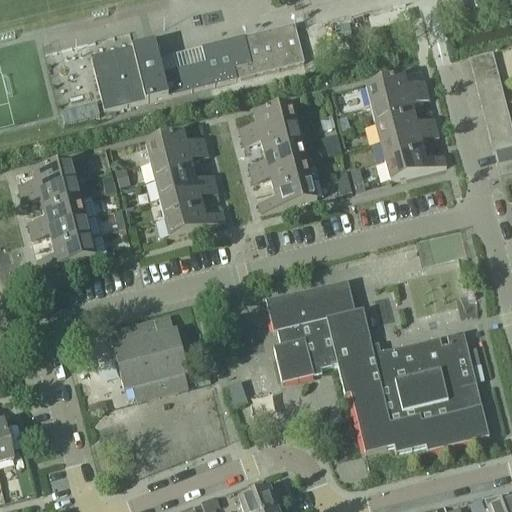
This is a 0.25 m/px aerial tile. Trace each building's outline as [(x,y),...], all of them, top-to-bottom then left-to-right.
[(237,82),(304,66),(294,26),(293,26),(294,30),(247,42),(246,38),(244,38),(245,42),(203,52),(203,49),(201,49),(207,71),(164,82),(154,45),(90,61),(104,115),(159,101),(237,82)] [(469,61),(473,73),(496,68),(493,55),(469,61)] [(499,79),(496,68),(473,73),(476,85),(499,79)] [(476,85),(479,97),(502,91),(499,79),(476,85)] [(366,90),(371,109),(427,95),(425,86),(407,91),(404,80),(366,90)] [(479,97),(482,108),(505,102),(502,91),(479,97)] [(427,95),(371,109),(375,128),(414,118),(412,108),(429,103),(427,95)] [(482,108),(485,120),(508,114),(505,102),(482,108)] [(239,133),(241,142),(297,128),(292,109),(254,119),(256,128),(239,133)] [(485,120),(488,131),(511,126),(508,114),(485,120)] [(375,128),(380,146),(437,132),(434,123),(417,127),(414,118),(375,128)] [(511,137),(511,130),(511,126),(488,131),(491,143),(511,137)] [(241,142),(243,152),(261,147),(263,156),(302,147),(297,128),(241,142)] [(380,146),(385,165),(424,155),(422,145),(439,141),(437,132),(380,146)] [(145,147),(150,166),(206,151),(204,142),(186,147),(184,137),(145,147)] [(511,137),(491,143),(494,155),(511,150),(511,137)] [(306,165),(302,147),(263,156),(266,166),(248,170),(251,179),(306,165)] [(511,150),(494,155),(496,165),(511,161),(511,150)] [(208,160),(206,151),(150,166),(155,184),(193,174),(191,165),(208,160)] [(427,165),(424,155),(385,165),(390,184),(447,170),(444,160),(427,165)] [(511,161),(496,165),(499,177),(511,174),(511,161)] [(35,186),(18,190),(21,199),(76,185),(86,182),(81,163),(33,176),(35,186)] [(273,194),(311,184),(306,165),(251,179),(253,189),(271,184),(273,194)] [(126,172),(115,175),(120,192),(130,189),(126,172)] [(214,180),(196,184),(193,174),(155,184),(160,203),(216,189),(214,180)] [(347,176),(336,178),(338,189),(349,186),(347,176)] [(113,181),(102,183),(106,197),(116,195),(113,181)] [(316,204),(311,184),(273,194),(275,203),(258,208),(261,218),(316,204)] [(40,204),(43,213),(81,203),(76,185),(21,199),(23,209),(40,204)] [(218,198),(216,189),(160,203),(164,222),(203,212),(201,203),(218,198)] [(45,222),(28,227),(30,236),(96,219),(92,201),(81,204),(81,203),(43,213),(45,222)] [(223,217),(206,221),(203,212),(164,222),(169,241),(226,226),(223,217)] [(50,241),(53,250),(101,238),(96,219),(30,236),(32,245),(50,241)] [(101,239),(101,238),(53,250),(55,259),(37,264),(40,274),(105,257),(101,241),(92,243),(91,241),(101,239)] [(489,440),(488,439),(472,369),(468,354),(463,336),(447,340),(449,348),(442,350),(440,341),(380,355),(378,347),(371,349),(370,344),(363,312),(354,315),(347,285),(265,304),(273,336),(277,335),(280,348),(273,350),(282,386),(322,377),(321,372),(332,369),(337,367),(344,398),(350,397),(365,457),(394,450),(396,457),(426,449),(427,455),(489,440)] [(124,394),(133,391),(137,405),(189,392),(185,378),(189,377),(177,333),(174,334),(170,321),(119,334),(122,347),(113,350),(124,394)] [(476,352),(468,354),(472,369),(480,367),(476,352)] [(226,389),(234,411),(247,406),(240,384),(226,389)] [(104,404),(88,408),(91,416),(106,412),(104,404)] [(0,425),(0,466),(14,463),(4,424),(0,425)] [(262,484),(249,489),(252,498),(266,492),(262,484)] [(239,502),(242,511),(277,511),(269,491),(266,492),(252,498),(239,502)] [(511,511),(511,503),(511,504),(509,497),(484,503),(487,511),(511,511)]
